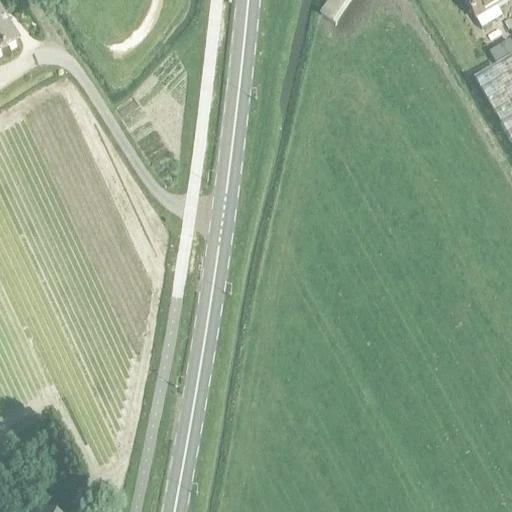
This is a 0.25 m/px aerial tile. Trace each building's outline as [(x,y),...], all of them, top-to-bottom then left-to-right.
[(508,0),(462,0),(474,20),(508,0)] [(0,53),(17,43),(0,15),(0,53)] [(511,43),(510,40),(490,52),(496,61),(511,52),(511,43)] [(511,56),(473,80),(511,145),(511,56)] [(14,493),(2,487),(0,492),(0,499),(9,503),(14,493)]
